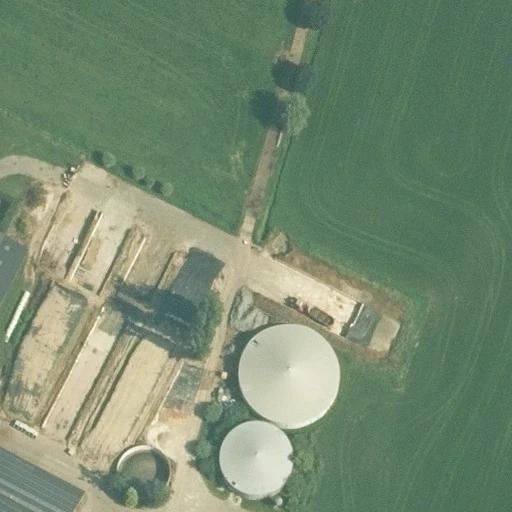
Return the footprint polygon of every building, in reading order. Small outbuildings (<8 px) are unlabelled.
[(0,308),(28,253),(0,238),(0,308)] [(178,271),(210,279),(215,257),(183,250),(178,271)] [(29,417),(80,288),(57,279),(6,407),(29,417)] [(245,408),(258,421),(274,429),(292,430),(308,426),(321,418),(332,405),(338,390),(339,374),(335,359),(326,345),(314,335),(299,329),(283,328),(265,332),(251,343),(241,357),(236,375),(238,392),(245,408)] [(159,444),(165,434),(145,423),(139,433),(159,444)] [(256,501),(262,501),(267,500),(272,498),(276,495),(280,491),(284,487),(287,483),(289,478),(291,473),(292,468),(292,462),(291,457),(290,452),(288,447),(285,443),(281,438),(277,435),(273,432),(268,430),(262,428),(257,428),(252,428),(246,429),(241,430),(236,433),(232,436),(228,440),(224,444),(222,449),(220,454),(219,459),(218,465),(219,470),(220,475),(222,480),(224,485),(228,489),(231,493),(236,496),(241,498),(246,500),(251,501),(256,501)] [(142,503),(147,503),(151,502),(155,500),(159,498),(163,494),(166,491),(168,487),(169,482),(170,478),(170,473),(169,469),(167,465),(165,461),(162,457),(159,454),(155,452),(151,450),(146,449),(142,449),(137,450),(133,451),(129,453),(125,456),(122,459),(120,463),(118,467),(117,472),(116,476),(117,481),(118,485),(120,489),(122,493),(125,496),(129,499),(133,501),(138,502),(142,503)] [(0,511),(73,511),(82,496),(0,453),(0,511)]
